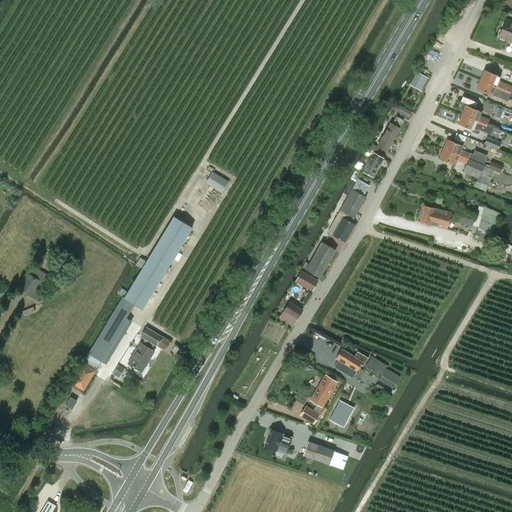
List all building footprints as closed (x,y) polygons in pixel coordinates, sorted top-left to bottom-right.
[(511,23),(505,20),(498,36),(511,42),(511,23)] [(480,79),(511,92),(511,88),(511,86),(498,81),(500,76),(484,70),(480,79)] [(417,72),(412,81),(422,87),(427,78),(417,72)] [(507,102),(511,92),(480,79),(476,89),(507,102)] [(466,105),(462,114),(487,125),(489,120),(479,115),(481,111),(466,105)] [(409,118),(412,112),(401,106),(398,112),(409,118)] [(511,112),(503,108),(499,117),(511,122),(511,112)] [(462,114),(458,124),(472,130),(471,132),(477,134),(479,130),(484,132),(490,134),(498,138),(501,131),(493,127),(487,125),(462,114)] [(379,147),(386,151),(400,127),(399,127),(403,120),(397,116),(392,123),(391,122),(377,146),(379,147)] [(466,137),(456,133),(454,139),(463,143),(466,137)] [(487,138),(484,144),(491,147),(498,150),(501,144),(494,141),(487,138)] [(447,139),(443,148),(483,165),(487,156),(475,150),(473,154),(471,153),(470,154),(461,150),(463,145),(447,139)] [(372,143),(369,150),(373,153),(376,154),(379,147),(377,146),(372,143)] [(494,170),(483,165),(443,148),(439,158),(454,164),(456,160),(466,164),(463,172),(477,178),(476,182),(487,187),(494,170)] [(373,177),(383,158),(376,154),(373,153),(363,171),(373,177)] [(222,192),(229,180),(213,170),(206,182),(222,192)] [(363,196),(368,186),(357,181),(327,232),(333,235),(345,242),(355,224),(351,222),(366,197),(363,196)] [(447,229),(451,213),(424,206),(420,222),(447,229)] [(478,227),(473,239),(483,243),(486,235),(490,236),(500,213),(483,208),(481,216),(478,227)] [(454,220),(478,227),(481,216),(475,214),(475,213),(458,209),(454,220)] [(128,292),(124,298),(122,297),(114,310),(114,311),(84,361),(98,369),(128,319),(126,318),(134,304),(142,309),(192,227),(174,216),(146,262),(142,269),(128,292)] [(320,277),(335,250),(321,242),(309,264),(306,269),(320,277)] [(44,247),(38,244),(32,252),(38,256),(44,247)] [(136,265),(142,269),(146,262),(140,258),(136,265)] [(303,285),(308,275),(301,271),(296,282),(303,285)] [(29,296),(39,280),(29,274),(19,290),(29,296)] [(124,298),(128,292),(121,288),(118,294),(122,297),(124,298)] [(292,326),(302,310),(289,302),(279,317),(292,326)] [(23,311),(24,316),(35,311),(33,307),(23,311)] [(155,345),(161,336),(146,327),(141,336),(146,339),(143,344),(140,343),(128,363),(142,372),(154,351),(151,349),(154,344),(155,345)] [(163,338),(158,344),(162,348),(167,342),(163,338)] [(356,370),(360,362),(354,358),(355,357),(341,349),(336,358),(349,366),(356,370)] [(371,356),(365,366),(374,371),(380,362),(371,356)] [(80,370),(72,383),(83,390),(95,371),(83,364),(83,365),(81,364),(78,369),(80,370)] [(118,364),(113,373),(119,377),(124,368),(118,364)] [(399,377),(385,369),(378,380),(379,381),(392,388),(399,377)] [(314,402),(317,403),(313,410),(306,405),(299,416),(313,424),(319,414),(318,413),(337,383),(325,375),(321,382),(325,384),(314,402)] [(390,394),(393,389),(392,388),(379,381),(376,386),(390,394)] [(77,401),(70,398),(65,406),(72,410),(77,401)] [(286,453),(291,438),(282,434),(282,433),(271,429),(264,447),(279,452),(279,451),(286,453)] [(329,464),(334,451),(308,441),(303,455),(329,464)] [(347,456),(341,454),(336,467),(343,469),(347,456)] [(51,511),(55,506),(47,501),(40,511),(51,511)]
